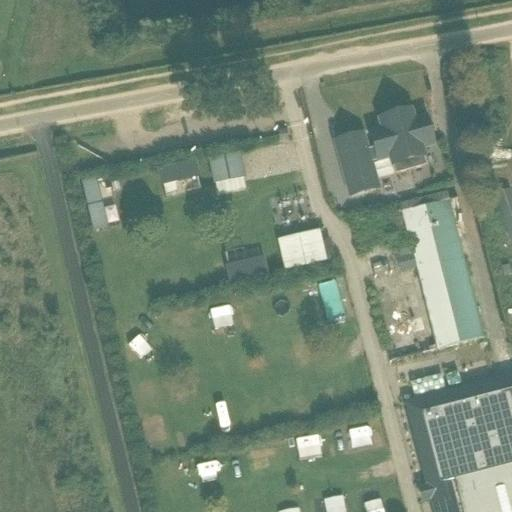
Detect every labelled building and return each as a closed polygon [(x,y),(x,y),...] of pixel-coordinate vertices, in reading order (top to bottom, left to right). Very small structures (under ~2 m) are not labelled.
[(344,159),(352,186),(374,179),(370,164),(390,158),(395,176),(426,167),(421,149),(432,146),(425,119),(413,122),(410,113),(379,121),(382,131),(371,134),(375,150),(367,152),(362,137),(335,144),(339,160),(344,159)] [(209,157),(213,195),(245,192),(241,154),(209,157)] [(164,197),(201,188),(193,160),(157,169),(164,197)] [(90,232),(106,229),(97,178),(81,181),(90,232)] [(495,195),(511,247),(511,199),(509,190),(495,195)] [(449,202),(447,194),(399,205),(401,214),(380,220),(386,240),(389,240),(393,239),(395,247),(393,247),(399,273),(413,270),(434,352),(481,340),(447,203),(449,202)] [(284,272),(327,261),(319,229),(276,239),(284,272)] [(259,246),(223,254),(226,264),(261,255),(259,246)] [(223,266),(227,283),(267,274),(263,257),(223,266)] [(509,267),(502,269),(504,278),(511,276),(509,267)] [(367,271),(368,283),(397,282),(397,269),(367,271)] [(148,364),(151,344),(129,341),(126,361),(148,364)] [(127,384),(135,412),(158,406),(150,378),(127,384)] [(511,511),(511,392),(407,419),(424,486),(421,487),(425,504),(429,503),(431,511),(511,511)]
